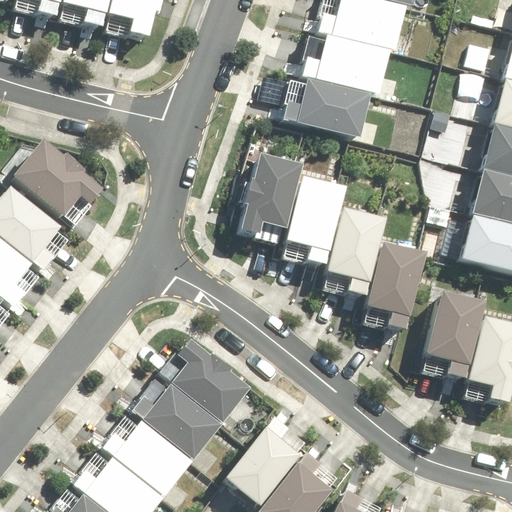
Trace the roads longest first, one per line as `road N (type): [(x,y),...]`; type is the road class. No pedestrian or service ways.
road 1 (residential): [(155,258),(406,447),(437,465),(511,483)]
road 2 (residential): [(155,258),(0,450)]
road 3 (residential): [(185,127),(0,79)]
road 4 (residential): [(231,0),(185,127)]
road 5 (residential): [(185,127),(155,258)]
